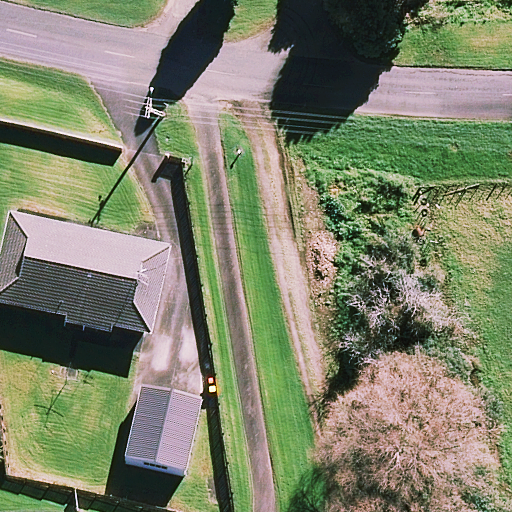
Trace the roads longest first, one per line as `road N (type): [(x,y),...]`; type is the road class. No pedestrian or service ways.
road 1 (residential): [(288,81),(0,21)]
road 2 (residential): [(511,94),(288,81)]
